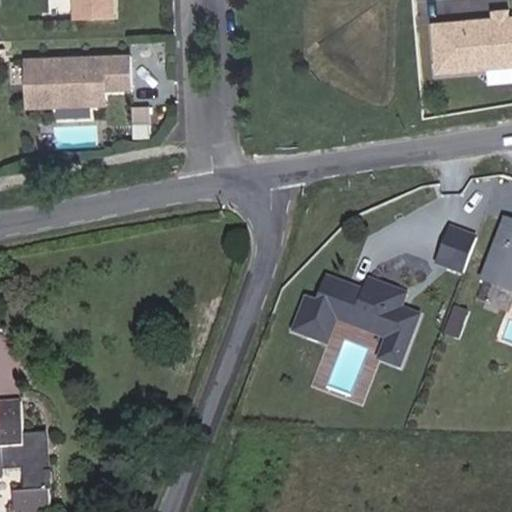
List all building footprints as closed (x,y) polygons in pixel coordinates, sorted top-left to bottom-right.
[(83,0),(84,23),(122,21),(121,0),(83,0)] [(495,23),(511,21),(511,15),(495,15),(495,23)] [(511,21),(495,23),(437,27),(440,78),(511,72),(511,21)] [(101,109),(100,88),(113,88),(113,94),(115,94),(141,93),(139,59),(33,64),(35,107),(63,106),(64,111),(101,109)] [(115,109),(115,94),(113,94),(113,88),(100,88),(101,109),(115,109)] [(511,219),(503,216),(477,281),(511,294),(511,219)] [(461,289),(474,254),(449,245),(449,244),(436,279),(461,289)] [(404,308),(409,293),(372,280),(368,291),(366,298),(349,291),(352,285),(331,277),(322,302),(310,298),(298,330),(331,342),(344,306),(363,314),(370,329),(391,337),(383,358),(403,365),(422,315),(404,308)] [(366,298),(368,291),(352,285),(349,291),(366,298)] [(52,511),(47,436),(24,438),(21,403),(0,404),(2,432),(0,432),(0,479),(5,479),(5,471),(26,470),(28,496),(16,497),(16,511),(52,511)]
